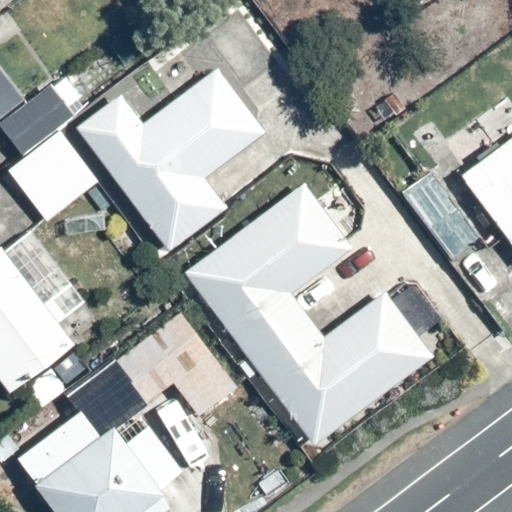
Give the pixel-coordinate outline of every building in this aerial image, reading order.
[(0,131),(8,143),(18,157),(57,129),(76,115),(48,77),(21,97),(0,67),(0,7),(1,7),(0,5),(0,131)] [(259,130),(209,65),(139,119),(117,90),(71,126),(165,248),(220,205),(198,176),(259,130)] [(57,129),(18,157),(4,167),(42,219),(95,180),(57,129)] [(511,134),(456,175),(511,251),(511,134)] [(479,238),(429,169),(399,190),(449,259),(479,238)] [(347,245),(301,182),(180,271),(309,445),(428,357),(382,294),(320,340),(285,292),(347,245)] [(0,384),(3,389),(18,379),(37,408),(66,389),(46,360),(71,343),(56,322),(82,304),(38,241),(30,229),(0,249),(0,384)] [(236,386),(181,306),(113,354),(144,400),(170,382),(193,416),(236,386)] [(114,432),(109,425),(95,435),(76,410),(11,459),(50,511),(165,511),(150,491),(179,469),(138,414),(114,432)]
